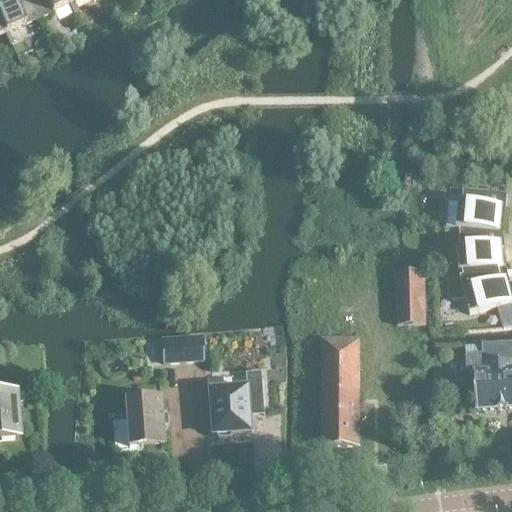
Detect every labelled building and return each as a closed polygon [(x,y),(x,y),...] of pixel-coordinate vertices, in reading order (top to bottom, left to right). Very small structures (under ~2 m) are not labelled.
[(38,21),(28,0),(19,0),(14,2),(13,0),(0,0),(0,19),(6,34),(7,34),(38,21)] [(70,5),(67,0),(28,0),(38,21),(68,6),(70,5)] [(77,16),(71,4),(70,5),(68,6),(74,18),(77,16)] [(13,46),(7,34),(6,34),(4,35),(10,47),(13,46)] [(502,271),(500,246),(485,247),(484,233),(499,234),(501,214),(501,210),(486,208),(487,194),(463,192),(462,205),(459,205),(458,205),(449,205),(447,228),(446,228),(446,229),(460,230),(461,249),(457,250),(457,251),(458,251),(459,273),(459,274),(462,274),(466,287),(467,292),(463,293),(464,294),(469,316),(470,317),(511,306),(505,282),(490,286),(487,272),(502,271)] [(426,327),(424,276),(396,276),(397,328),(426,327)] [(202,364),(201,339),(189,340),(191,365),(202,364)] [(359,449),(359,394),(360,342),(322,341),(321,449),(359,449)] [(511,411),(511,345),(477,348),(477,358),(466,358),(467,376),(474,375),(476,414),(511,411)] [(264,409),(262,375),(247,376),(247,390),(211,392),(214,438),(217,438),(219,441),(231,440),(233,436),(252,435),(250,410),(264,409)] [(23,424),(21,398),(14,399),(14,396),(12,396),(12,398),(2,399),(1,397),(0,396),(0,443),(18,442),(16,425),(23,424)] [(162,446),(160,417),(159,400),(124,402),(128,448),(162,446)]
